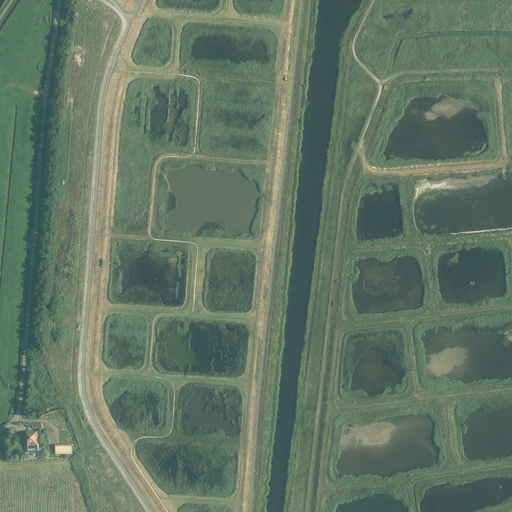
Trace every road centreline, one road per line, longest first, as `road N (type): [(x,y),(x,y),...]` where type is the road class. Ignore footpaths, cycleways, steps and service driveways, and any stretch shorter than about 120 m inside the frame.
road 1 (track): [(101,0),(124,24),(98,121),(79,391),(85,414),(147,511)]
road 2 (unclassified): [(0,431),(20,402),(59,0)]
road 3 (track): [(382,84),(345,183),(307,511)]
road 4 (track): [(317,511),(346,250)]
road 5 (track): [(319,492),(511,463)]
road 6 (track): [(328,411),(511,388)]
road 7 (track): [(337,329),(511,307)]
road 8 (track): [(360,143),(367,174),(405,172),(411,245)]
road 9 (track): [(511,69),(408,72),(382,84)]
